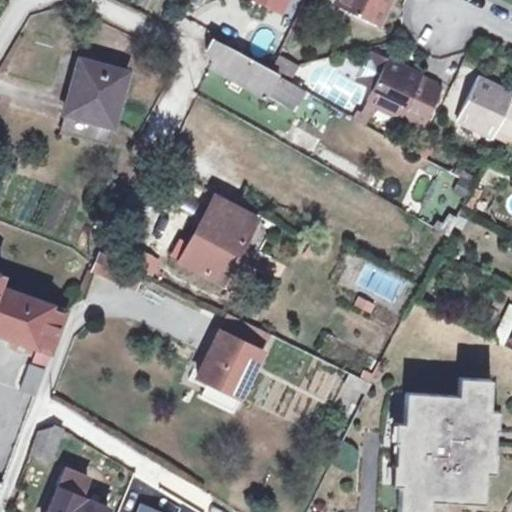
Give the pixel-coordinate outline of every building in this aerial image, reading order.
[(282,12),(288,0),(264,0),(263,3),(282,12)] [(377,26),(390,0),(341,0),(338,7),(377,26)] [(268,56),(277,34),(262,28),(254,51),(268,56)] [(288,81),(271,72),(220,43),(214,40),(209,49),(208,50),(213,61),(212,66),(234,78),(242,83),(267,97),(269,92),(295,109),(301,101),(304,96),(308,99),(311,94),(288,81)] [(288,81),(297,66),(279,56),(271,72),(288,81)] [(114,127),(128,73),(80,60),(70,95),(67,95),(62,113),(65,114),(114,127)] [(374,88),(387,61),(365,68),(360,78),(363,82),(374,88)] [(421,132),(443,88),(387,61),(374,88),(367,100),(378,106),(403,118),(401,123),(421,132)] [(238,90),(242,83),(234,78),(230,86),(238,90)] [(511,97),(511,95),(478,79),(459,119),(511,144),(511,103),(510,102),(511,97)] [(338,119),(343,112),(311,94),(308,99),(304,96),(301,101),(316,111),(318,107),(338,119)] [(367,125),(378,106),(367,100),(358,120),(367,125)] [(108,146),(114,127),(65,114),(60,133),(108,146)] [(419,154),(422,149),(397,136),(394,141),(419,154)] [(474,185),(477,179),(457,168),(454,174),(474,185)] [(500,189),(505,181),(491,173),(487,181),(500,189)] [(385,182),(373,176),(366,188),(379,194),(385,182)] [(462,209),(462,208),(469,195),(472,189),(457,181),(452,191),(459,195),(443,223),(438,220),(432,227),(448,236),(462,209)] [(470,212),(477,199),(469,195),(462,208),(470,212)] [(171,255),(222,282),(253,224),(234,214),(237,209),(215,197),(190,244),(180,238),(171,255)] [(429,225),(437,210),(425,203),(418,219),(429,225)] [(133,264),(145,269),(145,270),(152,273),(158,258),(150,255),(151,254),(138,249),(133,264)] [(101,253),(94,272),(135,290),(143,272),(101,253)] [(0,275),(0,334),(39,350),(33,366),(31,365),(21,391),(35,396),(66,311),(0,285),(0,280),(2,276),(0,275)] [(369,315),(375,303),(358,296),(353,308),(369,315)] [(509,348),(511,340),(511,306),(511,307),(495,341),(509,348)] [(240,397),(272,334),(228,313),(197,376),(240,397)] [(366,394),(371,384),(350,373),(345,384),(366,394)] [(490,411),(492,380),(460,378),(459,396),(406,392),(404,423),(403,444),(401,464),(400,485),(398,511),(430,511),(431,500),(484,503),(486,473),(487,452),(488,431),(490,411)] [(495,453),(493,452),(495,432),(497,432),(498,411),(490,411),(488,431),(487,452),(486,473),(494,473),(495,453)] [(401,464),(403,444),(404,423),(396,422),(394,443),(396,443),(395,464),(393,464),(392,484),(400,485),(401,464)] [(55,426),(38,432),(30,453),(51,461),(62,430),(55,426)] [(90,502),(80,498),(88,479),(65,470),(47,511),(106,511),(108,510),(102,507),(105,500),(94,494),(90,502)]
